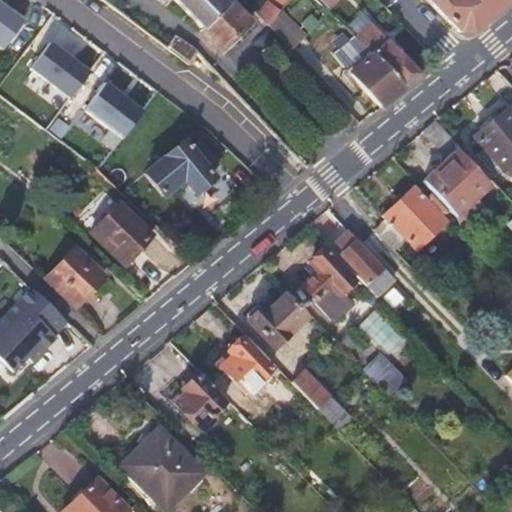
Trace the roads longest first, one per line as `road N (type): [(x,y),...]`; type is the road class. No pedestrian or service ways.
road 1 (secondary): [(307,196),(0,450)]
road 2 (residential): [(61,0),(307,196)]
road 3 (secondary): [(466,63),(307,196)]
